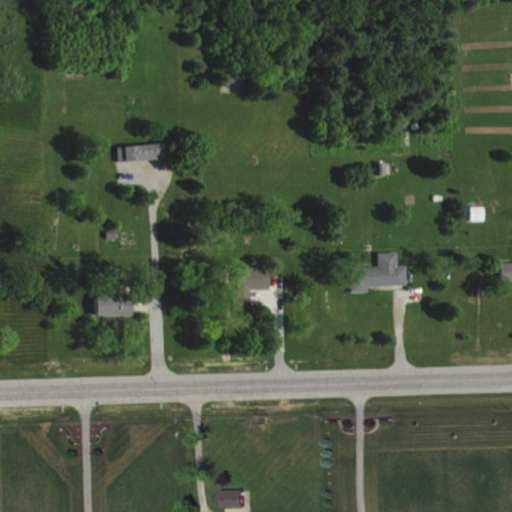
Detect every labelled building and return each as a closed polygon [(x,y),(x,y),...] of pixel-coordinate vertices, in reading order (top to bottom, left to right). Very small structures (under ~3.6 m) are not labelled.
[(119,148),(121,163),(166,158),(165,143),(119,148)] [(487,208),(473,207),(473,221),(487,221),(487,208)] [(409,286),(409,266),(400,266),(399,252),(379,253),(380,267),(353,268),(353,293),(370,293),(370,287),(409,286)] [(511,262),(502,263),(503,281),(511,280),(511,262)] [(271,290),(271,267),(235,268),(236,304),(253,304),(252,290),(271,290)] [(136,316),(135,295),(97,296),(98,317),(136,316)] [(252,508),(251,490),(229,490),(229,509),(252,508)]
